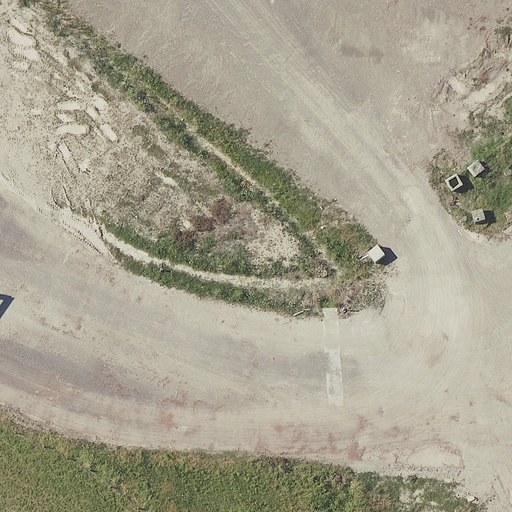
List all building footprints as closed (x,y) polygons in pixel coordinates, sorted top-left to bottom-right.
[(82,104),(89,97),(58,70),(20,113),(51,140),(58,132),(82,104)] [(82,104),(58,132),(93,163),(117,135),(82,104)] [(137,172),(154,153),(124,127),(117,135),(93,163),(87,170),(116,196),(137,172)] [(153,227),(173,203),(137,172),(116,196),(153,227)] [(173,203),(153,227),(192,261),(212,237),(173,203)]
